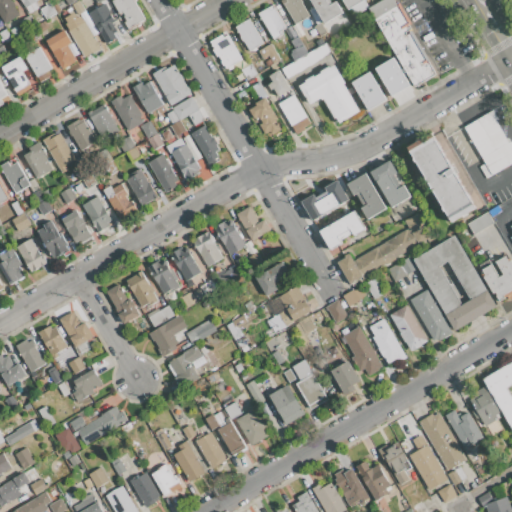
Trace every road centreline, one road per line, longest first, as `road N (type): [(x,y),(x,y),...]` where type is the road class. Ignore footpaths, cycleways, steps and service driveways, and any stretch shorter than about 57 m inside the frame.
road 1 (residential): [(511,327),(201,511)]
road 2 (residential): [(160,0),(327,284)]
road 3 (residential): [(260,173),(0,322)]
road 4 (residential): [(511,58),(366,144),(260,173)]
road 5 (residential): [(229,0),(0,135)]
